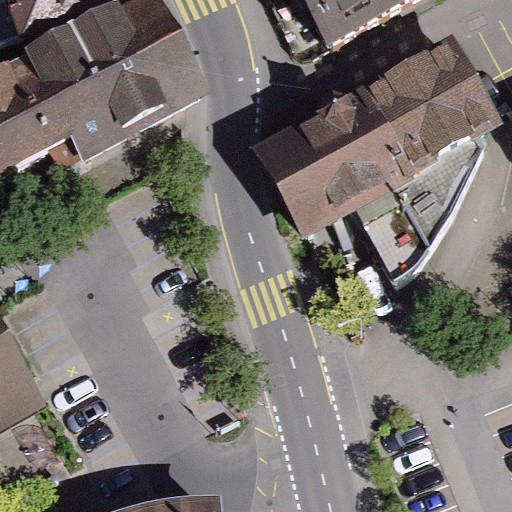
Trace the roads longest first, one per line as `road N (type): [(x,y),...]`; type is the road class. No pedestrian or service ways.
road 1 (secondary): [(232,108),(236,174),(330,511)]
road 2 (residential): [(489,0),(339,84),(232,108)]
